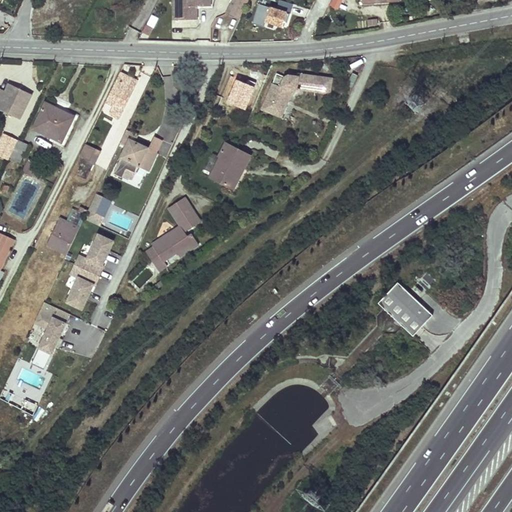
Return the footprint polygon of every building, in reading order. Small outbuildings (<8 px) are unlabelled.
[(174,0),(174,20),(196,19),(195,5),(210,5),(209,0),(174,0)] [(234,0),(227,13),(240,20),(250,0),(234,0)] [(282,28),(288,10),(259,2),(253,20),(282,28)] [(305,17),(308,10),(295,6),(293,13),(305,17)] [(262,108),(281,116),(289,98),(294,100),(306,97),(307,93),(323,97),(327,81),(293,73),(293,75),(287,74),(284,76),(277,73),(273,83),(262,108)] [(125,86),(116,82),(106,102),(114,107),(111,113),(119,117),(132,90),(137,81),(129,77),(125,86)] [(9,84),(8,87),(21,93),(22,90),(9,84)] [(21,93),(8,87),(6,91),(0,102),(0,106),(19,117),(31,95),(22,90),(21,93)] [(221,96),(217,104),(256,121),(259,113),(221,96)] [(74,116),(46,102),(33,128),(59,140),(67,126),(69,127),(74,116)] [(137,134),(131,131),(126,141),(128,142),(129,139),(134,141),(137,134)] [(4,134),(0,141),(0,156),(8,161),(9,157),(18,140),(4,134)] [(154,137),(148,149),(156,153),(162,141),(154,137)] [(128,142),(113,172),(122,177),(124,173),(126,168),(135,172),(139,164),(148,169),(156,153),(148,149),(147,149),(147,148),(134,141),(129,139),(128,142)] [(27,145),(18,140),(9,157),(19,162),(27,145)] [(250,156),(225,143),(219,155),(221,155),(210,177),(230,186),(240,165),(244,167),(250,156)] [(100,151),(89,145),(83,157),(94,164),(100,151)] [(83,157),(81,156),(77,165),(81,167),(78,175),(86,179),(94,164),(83,157)] [(36,165),(26,160),(21,171),(31,176),(36,165)] [(46,176),(52,179),(61,164),(55,161),(46,176)] [(126,168),(124,173),(132,177),(135,172),(126,168)] [(9,187),(3,184),(0,189),(6,193),(9,187)] [(84,217),(100,224),(105,215),(97,211),(105,196),(96,192),(84,217)] [(188,234),(203,223),(186,199),(170,211),(182,228),(184,231),(178,236),(176,233),(155,248),(156,250),(150,254),(157,265),(163,261),(166,265),(180,256),(182,260),(202,246),(194,235),(191,237),(188,234)] [(60,217),(57,223),(77,232),(79,226),(60,217)] [(77,232),(57,223),(46,244),(66,254),(77,232)] [(0,233),(0,269),(0,270),(14,240),(0,233)] [(67,301),(82,308),(86,299),(90,289),(93,283),(95,284),(100,275),(104,266),(102,264),(104,259),(109,250),(113,240),(98,233),(87,257),(78,254),(74,263),(70,272),(78,276),(67,301)] [(166,265),(163,261),(157,265),(163,273),(169,268),(166,265)] [(431,316),(396,283),(377,304),(411,337),(431,316)] [(31,362),(44,368),(51,352),(65,322),(40,310),(34,321),(48,327),(31,362)] [(24,408),(35,412),(38,404),(27,400),(24,408)]
